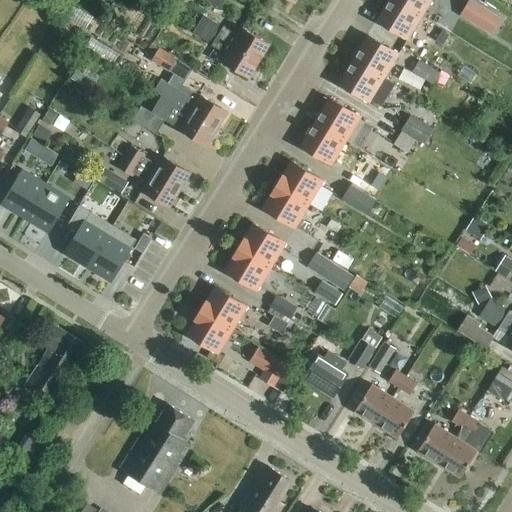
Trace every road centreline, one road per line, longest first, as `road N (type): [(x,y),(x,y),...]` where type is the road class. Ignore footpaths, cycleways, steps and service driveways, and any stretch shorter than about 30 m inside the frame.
road 1 (residential): [(130,338),(343,0)]
road 2 (unclassified): [(408,511),(130,338)]
road 3 (unclassified): [(130,338),(0,257)]
